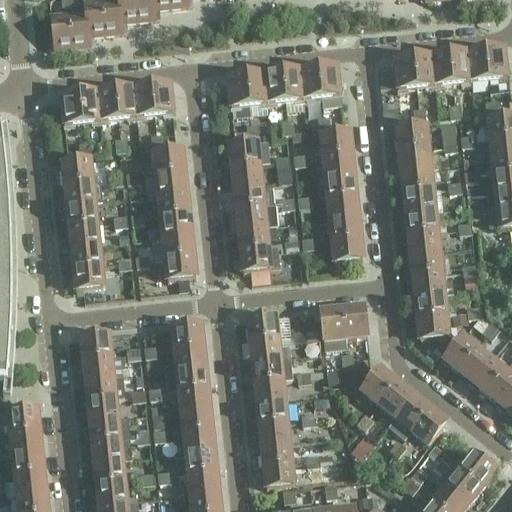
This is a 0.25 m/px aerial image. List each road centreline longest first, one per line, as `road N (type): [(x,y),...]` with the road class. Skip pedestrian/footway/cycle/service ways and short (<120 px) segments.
road 1 (residential): [(215,305),(190,71)]
road 2 (residential): [(364,53),(389,287)]
road 3 (residential): [(23,91),(49,323)]
road 4 (residential): [(389,287),(397,365),(511,459)]
road 5 (residential): [(237,511),(215,305)]
road 6 (residential): [(49,323),(69,511)]
road 7 (residential): [(215,305),(389,287)]
road 8 (residential): [(364,53),(190,71)]
road 9 (residential): [(190,71),(23,91)]
road 10 (residential): [(49,323),(215,305)]
road 11 (residential): [(511,39),(364,53)]
